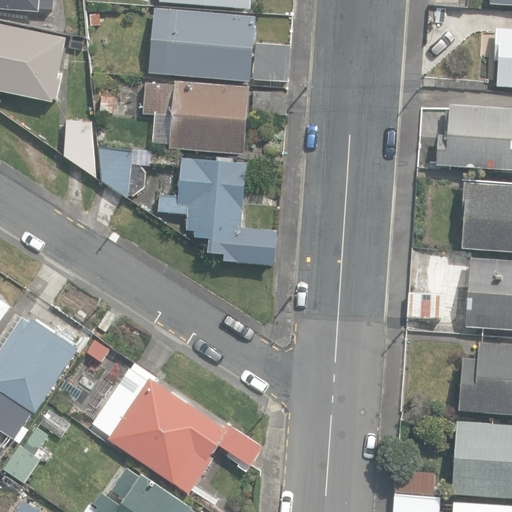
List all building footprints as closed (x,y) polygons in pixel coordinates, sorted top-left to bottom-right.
[(0,0),(0,9),(41,13),(42,9),(55,10),(55,0),(0,0)] [(161,0),(161,2),(253,8),(253,0),(161,0)] [(151,73),(253,81),(256,42),(258,38),(259,30),(257,27),(258,15),(156,7),(151,73)] [(0,90),(55,102),(56,98),(60,99),(64,80),(61,79),(70,37),(0,22),(0,90)] [(511,86),(511,28),(498,28),(496,61),(500,61),(498,86),(511,86)] [(292,45),(257,42),(254,79),(290,81),(292,45)] [(247,154),(253,86),(177,80),(176,84),(148,82),(146,113),(157,114),(155,143),(172,144),(172,148),(247,154)] [(289,93),(254,90),(253,113),(287,115),(289,93)] [(438,165),(511,169),(511,107),(452,104),(450,132),(448,131),(448,135),(440,134),(438,165)] [(94,120),(68,119),(66,156),(99,179),(94,120)] [(278,265),(281,229),(245,226),(249,163),(235,162),(235,157),(218,156),(218,160),(184,157),(181,195),(162,194),(160,211),(190,213),(189,229),(197,230),(197,236),(212,237),(211,252),(227,253),(226,261),(278,265)] [(460,212),(462,184),(418,180),(416,208),(460,212)] [(511,185),(466,182),(464,206),(467,206),(463,249),(511,252),(511,185)] [(511,259),(472,257),(468,327),(511,329),(511,259)] [(448,294),(410,291),(408,317),(446,320),(448,294)] [(0,324),(13,305),(5,299),(4,296),(1,294),(0,293),(0,324)] [(34,410),(38,412),(81,349),(57,333),(59,331),(39,318),(38,320),(35,318),(32,322),(24,316),(0,351),(0,424),(2,426),(7,419),(22,429),(34,410)] [(90,336),(81,351),(103,365),(113,350),(90,336)] [(479,358),(464,356),(460,411),(511,414),(511,344),(480,342),(479,358)] [(112,435),(110,439),(192,492),(217,455),(224,458),(227,454),(240,463),(238,465),(249,472),(266,446),(229,422),(226,427),(157,380),(159,377),(137,362),(94,423),(112,435)] [(511,424),(459,420),(454,493),(511,497),(511,424)] [(25,447),(22,444),(5,469),(26,483),(42,459),(36,454),(50,434),(39,426),(25,447)] [(199,511),(194,508),(195,506),(144,472),(142,475),(129,466),(113,489),(126,498),(122,504),(103,491),(95,503),(100,506),(98,508),(91,503),(85,511),(199,511)] [(399,469),(397,491),(437,494),(439,472),(399,469)] [(441,511),(443,497),(396,493),(394,511),(441,511)] [(44,511),(26,499),(17,511),(44,511)] [(511,511),(511,504),(454,500),(453,511),(511,511)]
